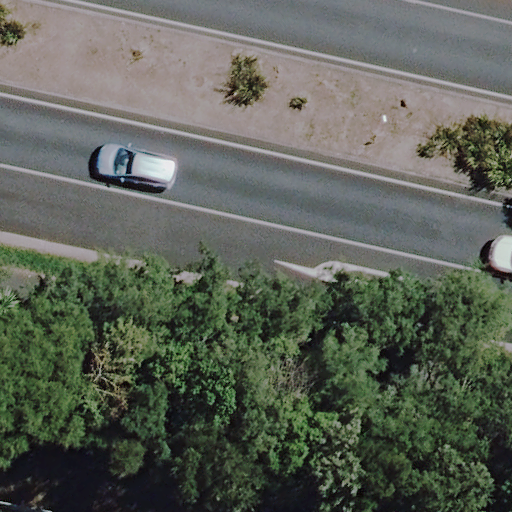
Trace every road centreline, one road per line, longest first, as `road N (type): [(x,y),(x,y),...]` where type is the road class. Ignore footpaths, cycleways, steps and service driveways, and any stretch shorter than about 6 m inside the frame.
road 1 (primary): [(511,270),(0,149)]
road 2 (primary): [(255,0),(511,55)]
